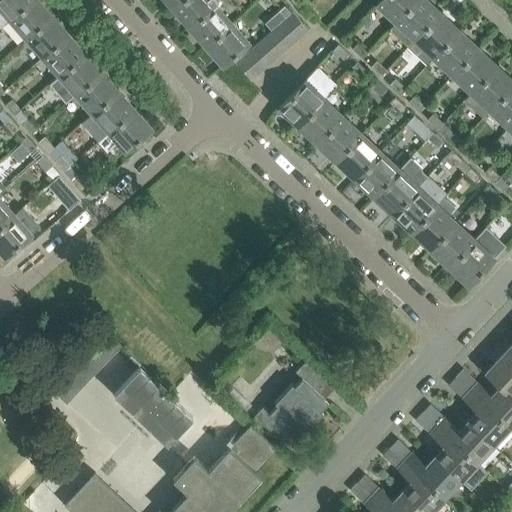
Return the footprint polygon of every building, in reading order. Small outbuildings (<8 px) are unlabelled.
[(0,0),(0,26),(9,19),(30,0),(0,0)] [(25,38),(52,14),(39,0),(30,0),(9,19),(25,38)] [(164,0),(172,9),(181,0),(164,0)] [(189,27),(216,3),(219,0),(181,0),(172,9),(189,27)] [(304,4),(300,0),(289,0),(298,10),(304,4)] [(395,21),(414,0),(378,0),(375,3),(395,21)] [(414,39),(440,11),(428,0),(414,0),(395,21),(388,28),(407,46),(414,39)] [(205,46),(232,22),(216,3),(189,27),(205,46)] [(312,14),(307,9),(302,13),(306,19),(312,14)] [(433,57),(459,29),(440,11),(414,39),(433,57)] [(309,30),(294,12),(283,21),(299,39),(309,30)] [(42,56),(69,33),(52,14),(25,38),(42,56)] [(299,39),(283,21),(274,29),(290,47),(299,39)] [(249,41),(232,22),(205,46),(222,65),(249,41)] [(290,47),(274,29),(265,37),(280,55),(290,47)] [(452,74),(478,46),(459,29),(433,57),(452,74)] [(58,75),(85,52),(69,33),(42,56),(58,75)] [(280,55),(265,37),(255,45),(271,63),(280,55)] [(368,51),(357,41),(352,47),(362,57),(368,51)] [(348,53),(338,43),(333,49),(343,59),(348,53)] [(271,63),(255,45),(246,53),(261,72),(271,63)] [(470,92),(497,64),(478,46),(452,74),(470,92)] [(75,94),(102,71),(85,52),(58,75),(75,94)] [(261,72),(246,53),(235,62),(251,80),(261,72)] [(387,68),(377,59),(371,65),(381,74),(387,68)] [(368,70),(357,60),(352,67),(362,76),(368,70)] [(489,110),(511,85),(511,78),(497,64),(470,92),(489,110)] [(298,126),(325,97),(336,84),(317,67),(305,79),(278,108),(298,126)] [(91,113),(118,89),(102,71),(75,94),(91,113)] [(406,86),(396,76),(390,82),(401,92),(406,86)] [(387,88),(377,78),(372,84),(382,93),(387,88)] [(508,127),(511,123),(511,85),(489,110),(508,127)] [(108,131),(135,108),(118,89),(91,113),(108,131)] [(425,104),(414,94),(409,100),(420,109),(425,104)] [(406,104),(395,95),(390,101),(401,111),(406,104)] [(21,108),(12,97),(6,103),(15,114),(21,108)] [(317,144),(344,115),(325,97),(298,126),(317,144)] [(38,127),(21,108),(15,114),(32,133),(38,127)] [(125,151),(152,127),(135,108),(108,131),(125,151)] [(444,121),(433,111),(428,117),(438,127),(444,121)] [(415,113),(407,121),(426,138),(428,136),(433,130),(424,122),(415,113)] [(335,161),(362,133),(344,115),(317,144),(335,161)] [(19,127),(10,116),(4,121),(14,132),(19,127)] [(463,139),(452,129),(447,135),(457,145),(463,139)] [(443,140),(433,130),(428,136),(438,146),(443,140)] [(354,179),(381,150),(362,133),(335,161),(354,179)] [(36,146),(26,135),(21,140),(30,151),(36,146)] [(54,146),(45,136),(39,141),(48,151),(54,146)] [(482,157),(471,147),(466,153),(476,162),(482,157)] [(462,158),(452,148),(447,154),(457,163),(462,158)] [(400,168),(381,150),(354,179),(373,197),(400,168)] [(52,165),(43,154),(37,159),(46,170),(52,165)] [(70,165),(61,155),(55,159),(64,171),(70,165)] [(392,214),(419,186),(418,185),(428,175),(422,170),(422,167),(410,156),(400,168),(373,197),(392,214)] [(500,175),(489,165),(484,170),(494,180),(500,175)] [(481,175),(471,166),(465,172),(476,181),(481,175)] [(81,199),(59,174),(47,184),(69,209),(81,199)] [(86,185),(77,174),(71,179),(80,190),(86,185)] [(500,193),(489,183),(484,189),(495,199),(500,193)] [(511,186),(508,183),(503,189),(511,197),(511,186)] [(411,232),(438,203),(419,186),(392,214),(411,232)] [(0,225),(15,213),(0,195),(0,225)] [(511,204),(508,201),(502,207),(511,216),(511,204)] [(430,250),(457,221),(438,203),(411,232),(430,250)] [(0,251),(4,256),(32,232),(15,213),(0,225),(0,251)] [(475,239),(474,238),(457,221),(430,250),(448,267),(475,239)] [(468,285),(495,257),(494,256),(505,245),(485,226),(474,238),(475,239),(448,267),(468,285)] [(107,335),(98,344),(110,356),(119,346),(107,335)] [(511,341),(509,345),(505,341),(498,348),(511,361),(511,341)] [(511,394),(511,361),(498,348),(489,357),(494,361),(485,371),(499,385),(500,384),(511,395),(511,394)] [(323,399),(333,389),(304,362),(295,372),(300,378),(284,395),(314,423),(323,413),(320,411),(328,403),(323,399)] [(110,396),(164,446),(189,419),(135,369),(110,396)] [(511,423),(511,394),(511,395),(500,384),(499,385),(491,394),(477,381),(469,389),(509,427),(511,423)] [(509,427),(469,389),(462,398),(475,411),(466,420),(493,445),(509,427)] [(314,423),(284,395),(269,412),(263,406),(253,416),(282,443),(290,434),(295,438),(303,430),(305,432),(314,423)] [(493,445),(466,420),(457,429),(444,417),(437,425),(476,462),(493,445)] [(169,511),(134,511),(93,473),(94,472),(92,471),(62,504),(70,511),(228,511),(262,477),(253,469),(273,447),(274,448),(275,447),(250,424),(208,469),(195,456),(173,480),(187,493),(169,511)] [(476,462),(437,425),(429,433),(442,446),(434,455),(460,479),(476,462)] [(460,479),(434,455),(425,464),(411,452),(404,460),(444,497),(460,479)] [(429,511),(444,497),(404,460),(396,468),(410,481),(401,490),(424,511),(429,511)] [(424,511),(401,490),(392,500),(379,487),(371,495),(388,511),(424,511)] [(388,511),(371,495),(363,504),(372,511),(388,511)]
